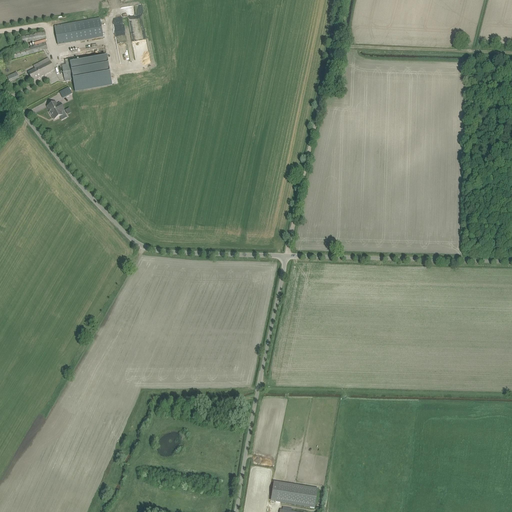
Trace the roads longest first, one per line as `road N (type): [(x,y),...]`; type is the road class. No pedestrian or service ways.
road 1 (unclassified): [(287,256),(141,247),(0,87)]
road 2 (track): [(341,0),(287,256)]
road 3 (unclassified): [(236,511),(287,256)]
road 4 (unclassified): [(511,262),(287,256)]
road 5 (track): [(141,247),(47,408)]
road 6 (track): [(511,53),(331,44)]
